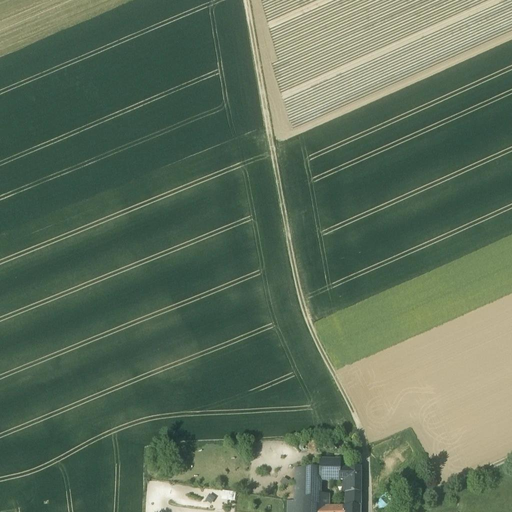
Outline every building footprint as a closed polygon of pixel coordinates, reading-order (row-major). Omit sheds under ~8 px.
[(335,461),(305,460),(305,469),(320,469),(332,470),(335,470),(335,461)] [(305,469),(295,469),(294,502),(303,503),(305,469)] [(320,469),(305,469),(303,503),(319,503),(319,495),(320,482),(320,469)] [(332,470),(320,469),(320,482),(323,482),(323,480),(340,480),(340,470),(335,470),(332,470)] [(361,471),(340,470),(340,480),(340,481),(345,481),(345,487),(348,487),(348,501),(360,501),(361,471)] [(222,500),(235,501),(236,492),(223,491),(222,500)] [(328,495),(319,495),(319,503),(319,508),(328,508),(328,495)] [(303,511),(303,503),(294,502),(293,511),(303,511)] [(319,503),(303,503),(303,511),(319,511),(319,508),(319,503)]
